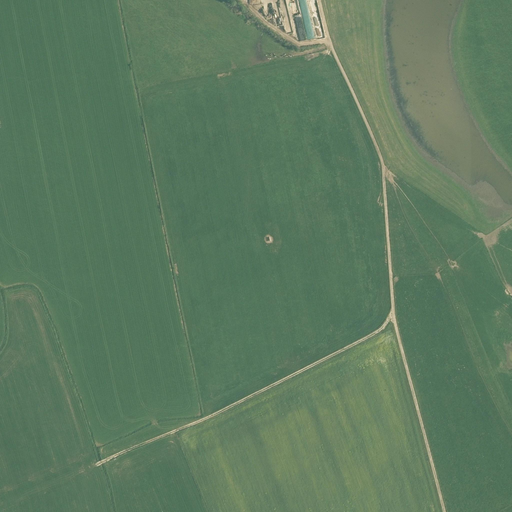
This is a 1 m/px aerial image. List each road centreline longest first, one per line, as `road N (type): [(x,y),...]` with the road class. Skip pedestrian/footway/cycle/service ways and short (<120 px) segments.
road 1 (track): [(445,511),(392,313),(383,164),(330,47),(320,0)]
road 2 (track): [(86,469),(377,331),(392,313)]
road 3 (track): [(511,318),(458,278),(420,209),(383,169)]
